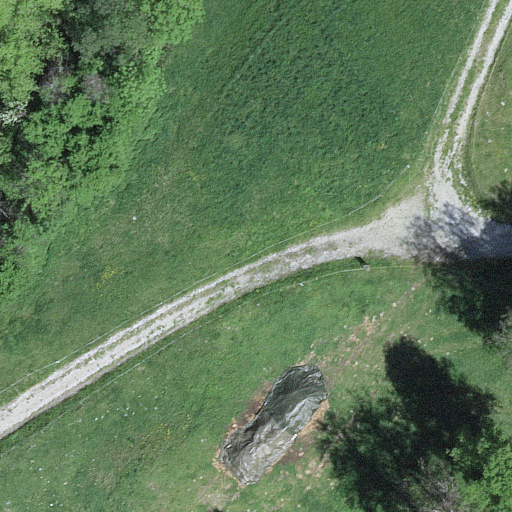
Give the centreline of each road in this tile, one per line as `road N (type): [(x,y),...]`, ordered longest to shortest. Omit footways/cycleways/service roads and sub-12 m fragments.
road 1 (track): [(410,234),(247,269),(0,421)]
road 2 (track): [(410,234),(396,202),(502,0)]
